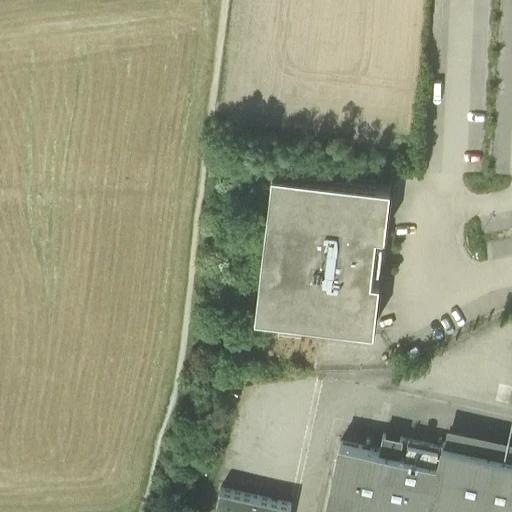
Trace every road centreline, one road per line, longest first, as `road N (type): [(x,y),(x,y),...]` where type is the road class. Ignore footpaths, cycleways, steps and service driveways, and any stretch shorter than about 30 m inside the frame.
road 1 (track): [(144,511),(179,378),(224,0)]
road 2 (unknown): [(511,423),(370,402),(346,407),(325,426),(320,449)]
